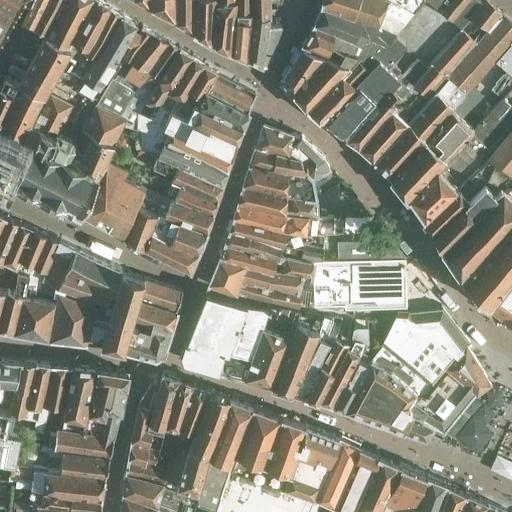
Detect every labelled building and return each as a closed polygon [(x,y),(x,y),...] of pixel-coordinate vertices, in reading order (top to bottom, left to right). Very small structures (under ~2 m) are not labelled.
[(0,0),(0,2),(14,10),(14,9),(18,1),(23,3),(25,0),(0,0)] [(15,17),(33,27),(46,0),(25,0),(23,3),(15,17)] [(45,33),(60,0),(46,0),(33,27),(45,33)] [(69,46),(95,0),(60,0),(45,33),(69,46)] [(82,76),(121,13),(100,0),(95,0),(69,46),(65,53),(73,58),(67,67),(82,76)] [(141,0),(152,6),(175,18),(173,0),(141,0)] [(194,29),(193,0),(173,0),(175,18),(194,29)] [(214,41),(212,0),(193,0),(194,29),(214,41)] [(232,49),(231,0),(212,0),(214,41),(232,49)] [(231,0),(232,49),(247,55),(246,0),(231,0)] [(246,0),(247,55),(267,64),(281,24),(268,23),(269,14),(268,0),(246,0)] [(395,34),(412,12),(388,0),(323,0),(322,4),(378,27),(379,29),(374,34),(387,42),(394,34),(395,34)] [(388,0),(412,12),(420,0),(425,0),(428,1),(440,12),(450,0),(388,0)] [(451,20),(467,0),(450,0),(440,12),(451,20)] [(471,16),(483,0),(467,0),(451,20),(460,28),(471,16)] [(487,29),(502,12),(486,0),(483,0),(471,16),(487,29)] [(13,11),(14,10),(0,2),(0,28),(2,29),(7,21),(8,20),(13,11)] [(378,27),(322,4),(321,4),(313,23),(363,46),(374,34),(379,29),(378,27)] [(493,58),(511,36),(511,19),(502,12),(487,29),(424,100),(374,158),(389,176),(450,107),(459,97),(476,77),(485,66),(493,58)] [(77,90),(92,99),(135,21),(121,13),(82,76),(80,81),(73,79),(70,87),(76,90),(77,90)] [(424,100),(487,29),(471,16),(460,28),(426,67),(409,86),(424,100)] [(354,55),(363,46),(313,23),(301,46),(324,54),(329,43),(354,55)] [(112,80),(99,104),(114,111),(155,33),(142,25),(140,29),(126,55),(112,80)] [(0,169),(9,174),(56,197),(79,150),(74,148),(74,146),(71,138),(57,132),(70,103),(50,93),(45,90),(57,68),(65,53),(66,52),(69,46),(45,33),(18,81),(3,74),(0,80),(0,169)] [(133,111),(169,40),(155,33),(114,111),(126,117),(140,124),(141,125),(145,117),(133,111)] [(405,44),(395,34),(394,34),(387,42),(374,34),(363,46),(354,55),(307,107),(319,117),(345,135),(391,86),(401,95),(409,86),(426,67),(415,58),(399,76),(387,66),(388,63),(405,44)] [(501,97),(509,88),(511,84),(511,36),(493,58),(506,69),(490,87),(501,97)] [(152,103),(181,48),(169,40),(133,111),(145,117),(146,114),(138,110),(145,98),(152,103)] [(307,107),(354,55),(329,43),(324,54),(292,89),(307,107)] [(292,89),(324,54),(301,46),(289,65),(284,76),(284,81),(292,89)] [(180,106),(186,94),(203,61),(181,48),(152,103),(155,104),(149,114),(156,118),(166,100),(180,106)] [(208,87),(215,68),(203,61),(186,94),(242,123),(248,108),(208,87)] [(485,66),(476,77),(486,85),(495,76),(485,66)] [(208,87),(248,108),(254,91),(215,68),(208,87)] [(424,100),(409,86),(401,95),(391,86),(345,135),(358,144),(374,158),(424,100)] [(140,124),(138,127),(140,146),(221,181),(226,168),(242,123),(186,94),(180,106),(166,100),(156,118),(149,114),(149,115),(146,114),(145,117),(141,125),(140,124)] [(423,218),(511,126),(511,105),(501,97),(472,127),(407,195),(409,197),(423,218)] [(79,150),(56,197),(81,210),(82,210),(109,157),(106,156),(118,133),(126,117),(114,111),(99,104),(96,103),(81,128),(92,133),(82,152),(79,150)] [(407,195),(472,127),(450,107),(389,176),(407,196),(407,195)] [(138,127),(140,124),(126,117),(118,133),(128,139),(134,127),(135,127),(136,126),(138,127)] [(262,124),(255,144),(290,151),(291,145),(301,133),(300,132),(299,134),(291,131),(266,121),(262,124)] [(433,232),(511,146),(511,126),(423,218),(433,232)] [(308,161),(322,153),(301,133),(291,145),(290,151),(255,144),(249,161),(310,170),(306,162),(308,161)] [(216,197),(221,181),(140,146),(137,155),(166,168),(167,166),(174,169),(171,176),(216,197)] [(511,146),(433,232),(442,247),(503,180),(511,184),(511,182),(511,146)] [(242,181),(315,194),(307,174),(328,164),(322,153),(308,161),(306,162),(310,170),(249,161),(242,181)] [(122,232),(141,193),(144,185),(122,174),(126,166),(109,157),(82,210),(122,232)] [(211,211),(216,197),(171,176),(165,190),(211,211)] [(463,278),(511,220),(511,182),(511,184),(503,180),(442,247),(463,278)] [(316,212),(315,194),(242,181),(238,200),(287,208),(316,212)] [(206,225),(211,211),(165,190),(164,193),(157,191),(155,197),(162,200),(160,207),(193,222),(194,220),(206,225)] [(162,200),(155,197),(154,199),(141,193),(122,232),(145,246),(182,265),(187,266),(189,266),(191,265),(193,262),(194,258),(206,225),(194,220),(193,222),(160,207),(162,200)] [(284,224),(287,208),(238,200),(233,214),(284,224)] [(333,214),(316,212),(287,208),(284,224),(305,229),(321,232),(322,220),(332,220),(333,214)] [(0,261),(1,262),(2,260),(18,219),(0,210),(0,261)] [(305,229),(284,224),(233,214),(228,227),(296,243),(297,239),(302,240),(305,229)] [(38,290),(41,283),(58,237),(18,219),(2,260),(13,264),(11,271),(17,272),(15,279),(17,280),(14,290),(7,288),(7,290),(0,288),(0,327),(28,332),(48,335),(56,294),(50,293),(49,299),(23,294),(25,286),(38,290)] [(476,292),(511,246),(511,220),(463,278),(476,292)] [(323,247),(302,240),(297,239),(296,243),(228,227),(224,240),(313,259),(321,259),(323,247)] [(111,301),(120,266),(58,237),(41,283),(97,297),(111,301)] [(392,239),(365,240),(377,256),(404,255),(392,239)] [(320,262),(321,259),(313,259),(224,240),(220,254),(302,274),(310,276),(314,276),(327,277),(328,264),(320,262)] [(489,305),(511,274),(511,246),(476,292),(489,305)] [(297,288),(302,274),(220,254),(208,281),(232,289),(301,304),(330,309),(333,294),(313,291),(297,288)] [(328,264),(327,277),(403,277),(402,258),(339,260),(339,264),(328,264)] [(123,347),(138,294),(143,276),(120,266),(111,301),(97,297),(85,339),(101,341),(123,347)] [(511,274),(489,305),(511,322),(511,320),(511,274)] [(138,294),(175,308),(180,289),(173,286),(174,284),(170,283),(170,284),(143,275),(143,276),(138,294)] [(314,276),(313,291),(333,294),(340,296),(340,303),(391,301),(404,301),(403,277),(327,277),(314,276)] [(85,339),(97,297),(41,283),(38,290),(50,293),(56,294),(48,335),(85,339)] [(227,350),(246,303),(242,301),(204,290),(185,338),(181,351),(183,359),(216,368),(222,348),(227,350)] [(162,351),(175,308),(138,294),(123,347),(154,355),(162,351)] [(271,382),(300,311),(267,305),(261,305),(260,307),(246,303),(227,350),(222,348),(216,368),(271,382)] [(371,358),(344,406),(390,422),(389,423),(402,428),(402,427),(426,436),(432,426),(444,431),(474,392),(476,393),(490,382),(466,342),(469,338),(442,304),(440,305),(406,310),(397,310),(381,340),(382,341),(377,350),(374,353),(371,358)] [(318,327),(321,318),(300,311),(271,382),(290,389),(318,327)] [(304,392),(333,334),(326,332),(332,317),(323,313),(321,318),(318,327),(290,389),(303,393),(304,392)] [(374,353),(377,350),(366,344),(367,340),(366,324),(358,325),(356,325),(355,326),(354,327),(353,328),(352,331),(361,339),(331,402),(344,406),(371,358),(374,353)] [(317,397),(331,402),(361,339),(352,331),(350,337),(354,338),(350,345),(345,343),(317,397)] [(317,397),(345,343),(346,339),(333,334),(304,392),(317,396),(317,397)] [(42,396),(49,362),(2,358),(0,366),(0,458),(11,460),(14,461),(19,433),(6,430),(9,410),(25,413),(24,416),(35,419),(40,396),(42,396)] [(64,405),(70,364),(49,362),(42,396),(40,396),(35,419),(32,430),(41,431),(47,409),(50,409),(51,404),(64,405)] [(82,430),(96,367),(70,364),(64,405),(60,427),(82,430)] [(54,447),(108,453),(112,434),(125,387),(127,371),(96,367),(82,430),(60,427),(57,426),(56,432),(54,447)] [(159,448),(178,378),(161,372),(159,380),(151,381),(138,402),(131,438),(159,448)] [(176,481),(208,389),(178,378),(159,448),(154,462),(167,466),(166,472),(164,478),(176,481)] [(207,450),(227,396),(208,389),(176,481),(199,488),(207,450)] [(215,507),(251,403),(227,396),(207,450),(199,488),(198,490),(200,491),(198,497),(197,502),(215,507)] [(242,511),(280,413),(251,403),(215,507),(213,511),(242,511)] [(274,511),(309,424),(280,413),(242,511),(274,511)] [(307,511),(338,434),(309,424),(274,511),(307,511)] [(330,511),(359,443),(338,434),(307,511),(330,511)] [(154,462),(159,448),(131,438),(128,459),(166,472),(167,466),(154,462)] [(349,511),(377,451),(359,443),(330,511),(349,511)] [(108,453),(54,447),(43,445),(41,449),(48,449),(47,456),(61,457),(60,469),(104,474),(108,453)] [(376,511),(399,461),(400,461),(377,451),(349,511),(376,511)] [(164,478),(166,472),(128,459),(125,480),(163,491),(197,502),(198,497),(175,490),(176,487),(162,482),(164,478)] [(31,464),(26,463),(14,461),(11,460),(8,475),(33,478),(32,486),(44,487),(101,496),(104,474),(60,469),(47,467),(48,465),(33,462),(31,464)] [(406,511),(425,472),(399,461),(376,511),(406,511)] [(435,511),(446,480),(425,472),(406,511),(435,511)] [(455,511),(466,490),(466,489),(446,479),(446,480),(435,511),(455,511)] [(157,510),(163,491),(125,480),(120,497),(157,510)] [(99,508),(101,496),(44,487),(42,501),(41,503),(99,508)] [(479,511),(486,499),(466,490),(455,511),(479,511)] [(163,511),(157,510),(120,497),(118,511),(163,511)] [(511,511),(503,507),(486,499),(479,511),(511,511)] [(41,503),(42,501),(28,500),(26,511),(98,511),(99,508),(41,503)] [(193,511),(195,506),(182,503),(180,511),(193,511)]
